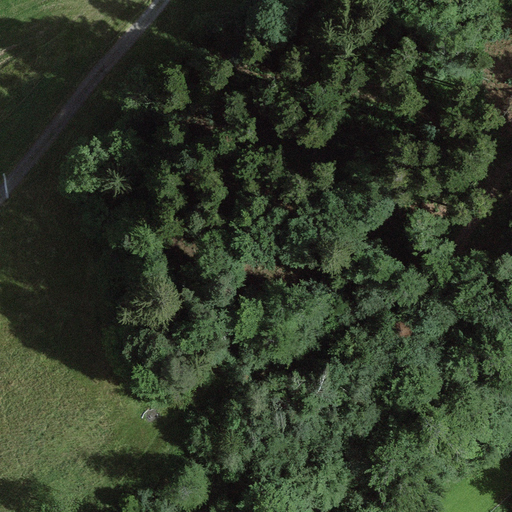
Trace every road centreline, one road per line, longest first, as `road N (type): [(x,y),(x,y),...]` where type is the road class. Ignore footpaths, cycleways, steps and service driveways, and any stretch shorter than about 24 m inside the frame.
road 1 (track): [(511,154),(431,241),(150,443),(90,511)]
road 2 (track): [(0,175),(159,0)]
